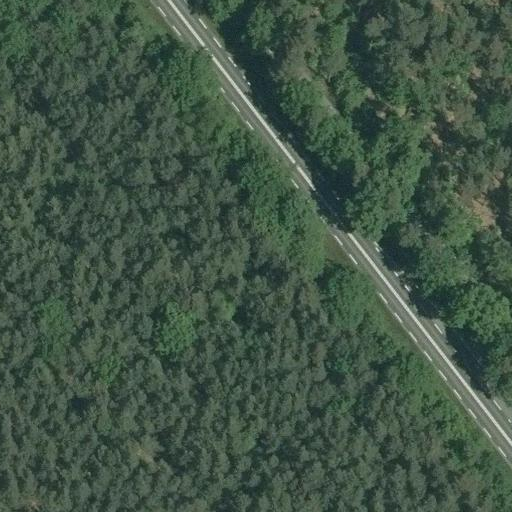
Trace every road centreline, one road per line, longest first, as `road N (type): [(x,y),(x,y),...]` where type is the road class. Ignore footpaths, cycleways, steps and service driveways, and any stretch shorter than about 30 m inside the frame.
road 1 (primary): [(511,445),(167,0)]
road 2 (unclassified): [(511,323),(395,199),(239,0)]
